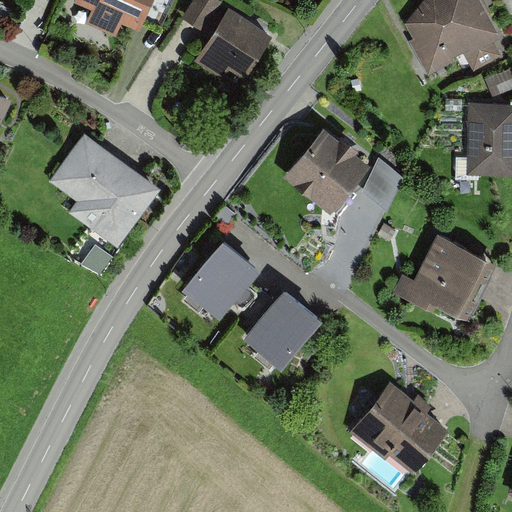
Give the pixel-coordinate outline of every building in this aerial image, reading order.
[(76,0),(75,4),(93,11),(87,25),(116,38),(122,24),(140,32),(144,23),(153,0),(76,0)] [(174,0),(153,0),(144,23),(161,30),(174,0)] [(217,0),(194,0),(183,19),(205,33),(224,4),(217,0)] [(453,53),(462,48),(474,70),(478,68),(503,54),(493,37),(502,33),(483,0),(422,0),(406,21),(414,36),(410,40),(429,73),(456,58),(453,53)] [(230,9),(195,62),(223,81),(230,71),(245,81),(273,38),(230,9)] [(0,124),(13,94),(0,88),(0,124)] [(511,100),(469,100),(468,120),(468,152),(468,173),(511,173),(511,100)] [(371,160),(324,123),(283,174),(330,211),(371,160)] [(162,184),(85,130),(50,179),(78,199),(70,210),(119,245),(162,184)] [(415,277),(404,271),(394,290),(435,310),(438,303),(469,317),(497,258),(438,229),(415,277)] [(262,264),(224,233),(182,285),(221,315),(262,264)] [(323,313),(284,283),(244,334),(283,364),(323,313)] [(449,432),(390,385),(352,431),(387,459),(390,456),(414,475),(416,472),(427,459),(449,432)]
